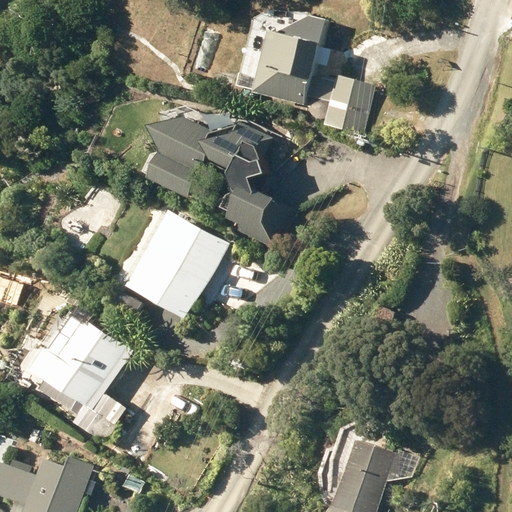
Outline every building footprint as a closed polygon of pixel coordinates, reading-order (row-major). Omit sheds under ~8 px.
[(311,107),(328,45),(278,32),(262,94),(311,107)] [(343,78),(330,123),(366,132),(378,87),(343,78)] [(256,190),(280,139),(251,125),(225,133),(196,119),(168,129),(174,151),(160,180),(193,195),(205,171),(245,191),(232,218),(282,243),(298,210),(256,190)] [(182,214),(140,289),(193,319),(235,243),(182,214)] [(104,391),(134,347),(96,321),(70,360),(57,350),(42,372),(94,408),(81,426),(101,439),(124,405),(104,391)] [(0,390),(0,406),(2,408),(9,396),(0,390)] [(381,511),(399,449),(362,438),(342,508),(338,511),(381,511)] [(50,460),(30,511),(80,511),(97,465),(75,458),(71,467),(50,460)] [(135,476),(129,488),(144,496),(150,484),(135,476)]
